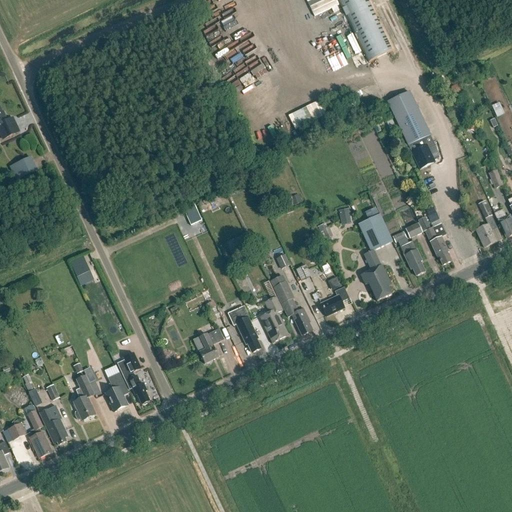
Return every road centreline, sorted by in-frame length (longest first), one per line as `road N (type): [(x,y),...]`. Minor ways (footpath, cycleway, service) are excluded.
road 1 (unclassified): [(173,412),(0,37)]
road 2 (tertiary): [(173,412),(511,252)]
road 3 (tertiary): [(0,494),(173,412)]
